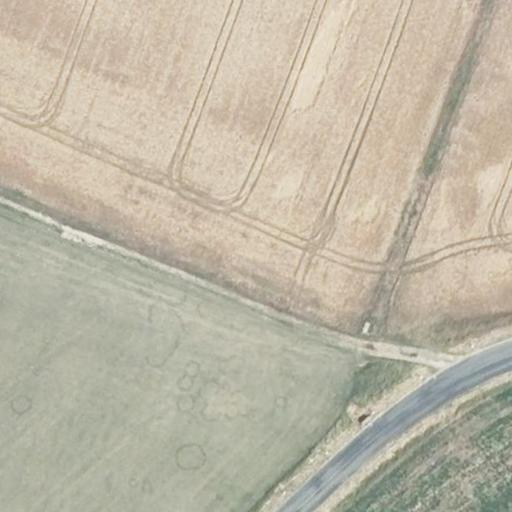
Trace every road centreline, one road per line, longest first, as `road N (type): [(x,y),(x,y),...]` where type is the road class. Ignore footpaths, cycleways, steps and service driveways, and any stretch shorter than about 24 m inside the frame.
road 1 (track): [(0,193),(367,342),(480,368)]
road 2 (track): [(492,0),(367,342)]
road 3 (tertiary): [(298,511),(428,396),(511,354)]
